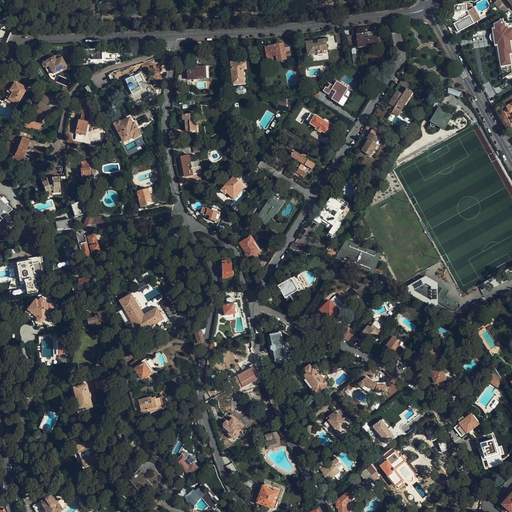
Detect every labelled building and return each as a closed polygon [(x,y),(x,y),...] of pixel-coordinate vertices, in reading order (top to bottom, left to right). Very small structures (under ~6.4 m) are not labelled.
[(116,0),(97,5),(99,11),(117,6),(116,0)] [(508,10),(498,0),(494,4),(503,13),(508,10)] [(466,4),(454,6),(455,13),(451,19),(457,22),(454,23),(458,32),(482,19),(475,7),(467,11),(466,4)] [(504,23),(494,24),(495,29),(494,30),(493,30),(493,33),(495,42),(495,46),(497,45),(502,74),(511,72),(509,54),(511,54),(510,41),(511,41),(511,28),(508,29),(507,27),(505,28),(504,23)] [(346,42),(343,31),(335,33),(337,43),(346,42)] [(380,45),(378,31),(374,32),(375,37),(366,38),(366,33),(355,34),(356,44),(358,44),(358,48),(380,45)] [(313,42),(306,43),(308,56),(318,54),(318,55),(324,54),(324,51),(328,50),(326,40),(318,41),(318,44),(313,45),(313,42)] [(284,43),(265,46),(267,58),(277,56),(277,61),(286,59),(285,53),(285,48),(284,43)] [(105,48),(82,49),(83,55),(85,55),(85,59),(91,59),(91,60),(97,60),(97,62),(105,62),(105,48)] [(67,66),(62,57),(59,58),(56,54),(43,62),(43,63),(42,64),(44,66),(45,67),(45,66),(48,72),(49,71),(50,73),(48,73),(50,76),(52,75),(57,72),(56,70),(62,67),(62,69),(64,70),(67,69),(67,66)] [(245,62),(230,63),(230,74),(233,74),(234,84),(244,83),(243,69),(246,69),(245,62)] [(197,66),(188,67),(188,79),(197,79),(197,77),(206,77),(206,67),(197,68),(197,66)] [(52,76),(64,70),(62,69),(62,67),(56,70),(57,72),(52,75),(52,76)] [(135,85),(138,84),(143,81),(139,74),(134,76),(134,75),(124,80),(132,95),(138,91),(135,85)] [(407,89),(410,85),(402,80),(399,84),(404,87),(402,92),(404,93),(404,94),(398,90),(395,94),(389,104),(395,108),(394,110),(397,112),(399,108),(402,109),(413,92),(407,89)] [(26,88),(15,81),(11,89),(9,92),(4,100),(16,107),(26,88)] [(332,98),(339,103),(348,88),(337,81),(334,85),(332,84),(329,82),(323,91),(328,95),(332,89),(336,91),(332,98)] [(440,89),(436,96),(438,96),(440,96),(443,95),(444,94),(447,91),(447,89),(448,88),(448,85),(440,89)] [(321,96),(314,91),(312,95),(318,100),(321,96)] [(49,100),(43,96),(36,106),(38,107),(32,115),(41,121),(47,113),(43,110),(49,100)] [(81,120),(78,120),(76,133),(77,133),(75,139),(84,141),(91,110),(81,108),(80,114),(82,114),(81,120)] [(438,108),(430,121),(444,130),(452,117),(438,108)] [(327,133),(332,125),(315,114),(315,116),(310,113),(306,119),(311,122),(310,123),(317,127),(316,129),(321,132),(322,130),(327,133)] [(195,114),(183,114),(183,120),(185,120),(186,131),(196,131),(195,114)] [(119,120),(114,123),(123,141),(133,136),(133,138),(134,137),(139,135),(140,134),(134,123),(132,123),(129,117),(123,120),(120,122),(119,120)] [(379,130),(374,127),(370,132),(376,136),(379,130)] [(376,136),(370,132),(367,138),(368,139),(367,142),(361,151),(365,154),(367,151),(372,154),(378,145),(376,144),(380,138),(376,136)] [(30,140),(22,137),(16,152),(12,150),(11,154),(13,155),(11,159),(21,163),(30,140)] [(305,165),(312,169),(315,164),(313,163),(302,156),(294,151),(291,156),(294,157),(302,163),(297,171),(300,173),(299,174),(304,178),(307,174),(302,170),(305,165)] [(302,156),(313,163),(315,161),(303,154),(302,156)] [(191,163),(190,155),(181,157),(185,177),(194,175),(194,174),(201,172),(200,166),(198,166),(198,162),(191,163)] [(77,170),(79,181),(88,180),(87,176),(91,175),(90,166),(93,166),(92,161),(90,161),(90,160),(79,162),(80,167),(81,170),(77,170)] [(52,177),(53,185),(50,185),(48,179),(43,181),(48,197),(53,195),(52,191),(53,191),(54,193),(61,192),(59,176),(52,177)] [(245,187),(238,180),(234,177),(221,191),(225,195),(227,193),(235,200),(239,196),(238,195),(245,187)] [(150,196),(148,188),(137,191),(140,206),(147,204),(146,202),(151,201),(150,196)] [(274,193),(256,218),(265,224),(271,215),(272,216),(279,206),(275,203),(280,197),(274,193)] [(0,221),(4,218),(8,221),(11,218),(7,214),(12,209),(7,204),(9,202),(3,196),(1,198),(0,196),(0,221)] [(333,235),(341,222),(338,220),(343,211),(339,209),(342,204),(333,198),(329,204),(327,203),(321,212),(320,211),(314,219),(320,223),(322,221),(327,225),(332,228),(331,230),(329,232),(333,235)] [(74,201),(70,202),(75,216),(84,214),(80,201),(74,203),(74,201)] [(207,214),(207,216),(211,217),(210,218),(218,221),(220,213),(203,207),(202,212),(205,213),(207,214)] [(83,226),(90,225),(93,218),(87,216),(83,226)] [(93,218),(90,225),(102,223),(100,216),(93,218)] [(64,230),(73,228),(71,220),(56,222),(57,229),(58,229),(64,228),(64,229),(64,230)] [(17,238),(37,234),(35,227),(16,230),(17,238)] [(77,233),(75,234),(78,244),(67,247),(69,255),(79,252),(81,259),(89,257),(84,236),(77,233)] [(94,234),(87,236),(87,237),(91,253),(99,251),(94,234)] [(251,236),(241,242),(248,253),(246,253),(249,258),(259,252),(253,243),(255,242),(251,236)] [(346,242),(335,259),(373,274),(380,255),(346,242)] [(312,250),(293,243),(290,248),(299,252),(299,251),(310,255),(312,250)] [(324,256),(334,259),(339,252),(328,246),(324,256)] [(27,294),(38,292),(38,290),(38,287),(36,286),(44,285),(39,262),(31,263),(30,258),(18,260),(18,262),(16,262),(17,268),(18,275),(19,280),(24,280),(25,284),(24,284),(25,289),(26,289),(27,294)] [(226,260),(222,260),(222,270),(220,270),(220,273),(222,273),(222,278),(226,278),(226,276),(232,276),(231,275),(233,275),(233,271),(232,271),(231,263),(227,263),(226,260)] [(292,277),(277,284),(286,300),(299,292),(298,290),(301,287),(295,276),(292,277)] [(92,282),(94,281),(93,281),(95,281),(96,280),(96,279),(95,279),(94,279),(93,280),(93,279),(92,279),(91,277),(86,278),(86,280),(85,280),(85,278),(78,279),(79,284),(77,284),(77,289),(86,288),(85,283),(86,283),(86,286),(93,285),(92,282)] [(455,311),(459,303),(447,295),(449,291),(425,277),(401,290),(433,308),(437,300),(443,304),(442,306),(447,309),(448,307),(455,311)] [(149,288),(145,281),(136,287),(140,293),(149,288)] [(85,289),(72,292),(73,298),(80,297),(79,296),(86,295),(85,289)] [(244,299),(243,292),(234,290),(235,296),(244,299)] [(23,314),(31,321),(35,316),(36,317),(36,318),(36,320),(37,321),(39,322),(41,322),(42,321),(49,326),(53,324),(53,319),(49,316),(52,312),(50,311),(53,306),(50,304),(52,302),(42,294),(38,294),(29,306),(28,306),(26,309),(27,310),(23,314)] [(144,315),(131,294),(119,301),(132,322),(129,324),(136,336),(164,320),(156,308),(144,315)] [(335,296),(330,301),(339,311),(345,306),(335,296)] [(233,303),(232,297),(225,298),(226,304),(223,305),(224,315),(225,315),(226,318),(231,317),(230,314),(235,313),(238,312),(237,307),(238,307),(237,302),(233,303)] [(478,302),(469,307),(472,313),(484,306),(484,305),(489,303),(487,299),(479,304),(478,302)] [(330,301),(320,310),(324,314),(326,316),(329,320),(330,320),(339,311),(330,301)] [(107,320),(104,310),(97,312),(98,317),(87,320),(89,325),(93,324),(93,326),(96,325),(97,326),(101,325),(100,322),(107,320)] [(362,333),(366,337),(368,335),(373,339),(384,325),(376,319),(371,326),(369,324),(362,333)] [(344,326),(351,330),(353,325),(347,321),(344,326)] [(338,336),(344,340),(345,339),(349,332),(350,331),(344,327),(338,336)] [(203,335),(201,330),(194,332),(197,344),(202,342),(203,340),(201,336),(203,335)] [(349,332),(345,339),(349,342),(353,335),(349,332)] [(278,336),(267,342),(273,353),(276,358),(279,363),(287,359),(285,354),(287,353),(283,345),(278,336)] [(388,351),(390,353),(392,351),(395,353),(399,356),(406,347),(392,337),(385,345),(389,349),(388,351)] [(420,348),(416,356),(421,359),(421,360),(422,359),(424,357),(424,355),(431,360),(439,355),(437,354),(428,348),(425,352),(420,348)] [(421,359),(416,356),(412,362),(416,364),(419,360),(420,361),(421,359)] [(366,364),(351,357),(344,366),(353,376),(366,364)] [(144,380),(148,377),(147,375),(150,373),(143,362),(139,365),(136,361),(131,365),(141,380),(143,378),(144,380)] [(148,377),(154,373),(145,361),(143,362),(150,373),(147,375),(148,377)] [(312,367),(310,364),(302,370),(304,372),(303,374),(313,388),(312,389),(312,391),(314,393),(316,393),(318,392),(321,396),(329,389),(326,385),(330,382),(326,376),(323,378),(313,366),(312,367)] [(450,372),(447,365),(430,372),(435,383),(445,379),(443,374),(450,372)] [(502,379),(495,367),(487,378),(498,385),(502,379)] [(232,379),(236,385),(238,390),(258,379),(252,368),(232,379)] [(369,379),(366,377),(358,383),(361,387),(364,389),(367,391),(374,394),(375,391),(378,392),(384,392),(384,383),(380,383),(376,382),(372,381),(369,379)] [(79,409),(91,406),(84,380),(81,381),(82,385),(80,386),(74,387),(75,390),(79,409)] [(105,380),(95,382),(97,389),(100,388),(101,392),(108,390),(105,380)] [(77,409),(79,409),(75,390),(71,391),(74,403),(75,403),(77,409)] [(333,390),(326,396),(329,400),(337,393),(333,390)] [(147,410),(163,406),(160,397),(155,398),(155,397),(150,398),(151,400),(145,402),(144,399),(137,400),(141,412),(147,410)] [(331,424),(340,434),(349,427),(336,411),(327,418),(328,420),(324,423),(327,427),(331,424)] [(457,423),(453,426),(460,436),(465,432),(466,434),(468,432),(474,441),(485,433),(479,424),(480,424),(471,411),(457,421),(458,422),(457,423)] [(246,426),(230,412),(224,419),(226,421),(230,417),(233,418),(228,423),(226,421),(224,424),(223,426),(229,432),(228,433),(235,439),(246,426)] [(44,415),(39,429),(44,431),(44,434),(46,435),(47,435),(50,433),(53,434),(52,431),(44,428),(48,417),(44,415)] [(390,426),(384,418),(381,420),(388,428),(390,426)] [(229,432),(223,426),(224,424),(226,421),(224,419),(220,424),(221,428),(228,434),(228,433),(229,432)] [(199,426),(198,420),(190,422),(192,428),(199,426)] [(395,436),(388,428),(381,420),(374,426),(387,443),(395,436)] [(397,436),(403,431),(398,424),(392,429),(397,436)] [(132,425),(117,430),(118,434),(123,433),(126,442),(133,439),(132,425)] [(277,431),(265,435),(267,441),(268,444),(280,441),(277,431)] [(73,441),(75,450),(72,451),(74,458),(76,458),(78,467),(98,463),(92,436),(73,441)] [(495,439),(480,443),(481,446),(483,450),(479,451),(482,460),(485,459),(498,455),(503,454),(501,447),(498,447),(495,439)] [(268,444),(266,445),(267,450),(280,447),(287,446),(284,440),(280,441),(268,444)] [(438,442),(442,451),(446,449),(443,440),(438,442)] [(392,447),(376,460),(378,463),(374,467),(371,464),(366,468),(375,480),(379,477),(382,480),(388,475),(388,476),(389,475),(392,472),(395,470),(394,468),(397,467),(402,463),(405,460),(404,459),(405,458),(402,455),(402,456),(399,453),(398,454),(395,450),(392,447)] [(179,456),(180,457),(182,455),(195,470),(188,476),(189,477),(198,468),(193,463),(196,461),(191,456),(190,458),(184,451),(179,456)] [(180,457),(175,461),(179,466),(180,465),(187,474),(188,476),(195,470),(182,455),(180,457)] [(501,467),(498,455),(485,459),(489,470),(490,470),(491,473),(492,474),(495,475),(496,476),(495,479),(493,480),(489,483),(491,487),(498,483),(500,481),(501,479),(502,476),(499,467),(501,467)] [(331,478),(340,471),(338,467),(341,465),(335,458),(327,464),(321,469),(323,472),(322,473),(328,479),(330,478),(331,478)] [(364,469),(359,474),(364,481),(370,477),(364,469)] [(141,472),(139,472),(129,480),(141,495),(143,495),(152,487),(152,485),(141,472)] [(264,486),(257,501),(275,508),(282,490),(265,483),(264,486)] [(210,495),(207,491),(206,493),(204,491),(206,488),(202,484),(194,491),(195,492),(194,493),(192,491),(190,493),(187,494),(185,495),(179,496),(182,504),(188,511),(191,511),(194,507),(194,506),(194,505),(200,498),(213,511),(217,507),(215,505),(216,503),(212,498),(210,495)] [(257,496),(255,500),(257,501),(264,486),(261,485),(259,491),(258,491),(256,496),(257,496)] [(337,503),(336,503),(337,507),(338,507),(339,511),(350,511),(350,509),(353,501),(359,496),(352,488),(337,501),(338,502),(337,502),(337,503)] [(55,511),(65,505),(60,497),(57,500),(51,491),(31,504),(36,511),(55,511)] [(511,511),(511,492),(501,504),(505,507),(507,509),(510,511),(511,511)] [(234,500),(229,493),(223,498),(225,501),(224,502),(228,507),(231,505),(230,503),(234,500)] [(78,497),(74,501),(84,511),(90,511),(86,507),(88,506),(78,497)] [(115,498),(113,500),(120,505),(118,507),(125,511),(124,511),(135,511),(136,511),(115,498)]
